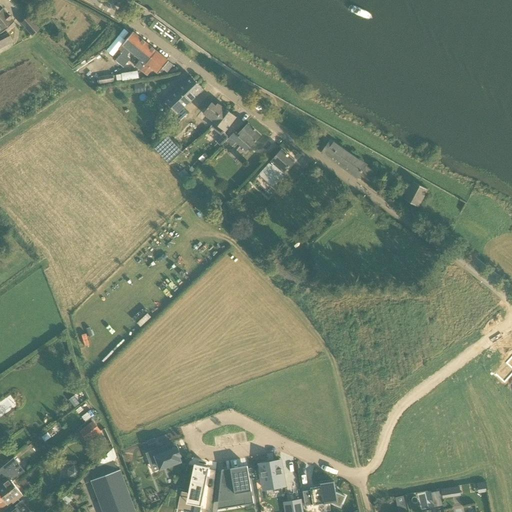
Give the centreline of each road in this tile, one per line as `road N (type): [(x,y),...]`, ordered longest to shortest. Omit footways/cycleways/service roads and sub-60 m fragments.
road 1 (tertiary): [(511,305),(412,223),(92,0)]
road 2 (residential): [(511,317),(360,482),(289,446)]
road 3 (residential): [(289,446),(236,419),(204,429),(202,440),(221,451)]
